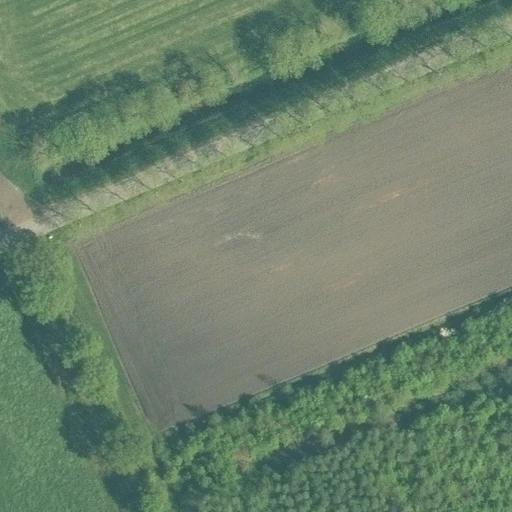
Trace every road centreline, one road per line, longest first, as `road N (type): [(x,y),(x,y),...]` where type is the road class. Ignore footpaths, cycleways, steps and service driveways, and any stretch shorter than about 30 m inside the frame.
road 1 (unclassified): [(511,27),(0,243)]
road 2 (track): [(135,511),(10,238)]
